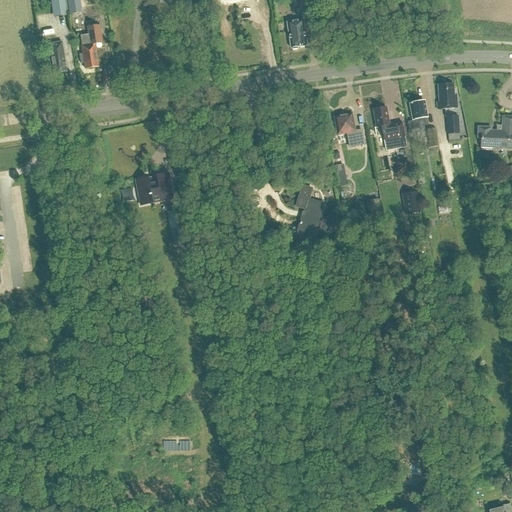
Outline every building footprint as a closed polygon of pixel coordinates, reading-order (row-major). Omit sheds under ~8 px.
[(64,0),(50,0),(53,18),(66,16),(64,0)] [(67,0),(70,15),(83,13),(80,0),(67,0)] [(298,49),(298,48),(307,46),(302,19),(286,22),(291,49),(292,49),(293,50),(298,49)] [(98,67),(95,45),(102,43),(99,26),(87,28),(88,35),(80,36),(82,47),(81,47),(82,54),(79,55),(80,64),(84,64),(85,69),(88,69),(89,70),(93,69),(94,68),(98,67)] [(66,72),(62,43),(47,45),(51,67),(52,67),(53,74),(66,72)] [(453,90),(453,85),(438,86),(439,102),(436,102),(437,110),(457,109),(456,95),(456,90),(453,90)] [(409,105),(412,121),(413,122),(407,123),(408,131),(420,129),(420,127),(428,126),(426,118),(427,118),(426,111),(425,111),(424,102),(417,103),(416,102),(412,102),(412,104),(409,105)] [(389,125),(386,108),(373,111),(376,128),(382,127),(384,140),(392,139),(395,138),(397,147),(406,146),(401,122),(389,125)] [(354,131),(351,115),(334,118),(337,136),(346,134),(348,148),(364,145),(362,130),(354,131)] [(460,135),(458,117),(448,118),(449,136),(460,135)] [(511,117),(502,117),(502,132),(492,131),(492,128),(478,128),(478,139),(480,139),(480,147),(511,148),(511,117)] [(435,129),(427,130),(430,147),(438,145),(435,129)] [(336,174),(339,188),(342,187),(347,186),(345,173),(340,174),(336,174)] [(148,178),(139,180),(137,180),(135,181),(137,187),(139,200),(139,201),(140,206),(150,204),(151,204),(169,200),(174,200),(169,174),(156,176),(157,179),(148,181),(148,178)] [(314,238),(323,203),(311,200),(314,189),(302,186),(295,208),(303,210),(303,212),(301,212),(296,233),(297,234),(296,235),(312,239),(313,238),(314,238)] [(416,192),(403,195),(406,212),(406,214),(420,212),(420,209),(416,192)] [(383,223),(378,198),(366,201),(370,225),(383,223)] [(171,212),(168,213),(170,220),(171,229),(172,231),(174,230),(177,246),(179,246),(186,245),(189,244),(186,228),(185,227),(183,214),(182,210),(173,212),(171,212)]
